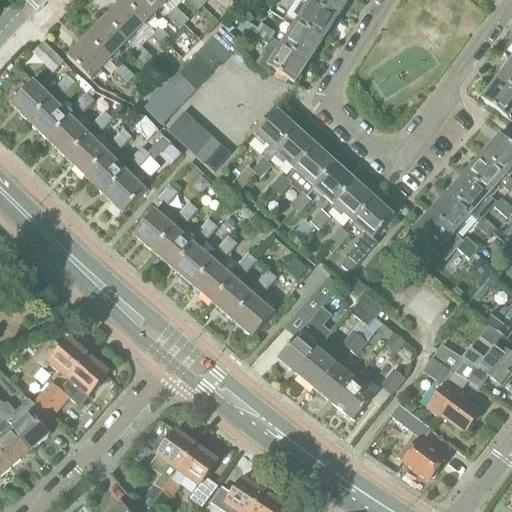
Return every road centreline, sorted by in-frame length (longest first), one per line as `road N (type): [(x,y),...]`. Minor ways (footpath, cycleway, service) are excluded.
road 1 (primary): [(406,511),(217,377),(0,178)]
road 2 (residential): [(380,0),(312,107),(392,168),(509,0)]
road 3 (primary): [(0,203),(188,381)]
road 4 (primary): [(188,381),(360,511)]
road 5 (residential): [(30,511),(137,401),(188,381)]
